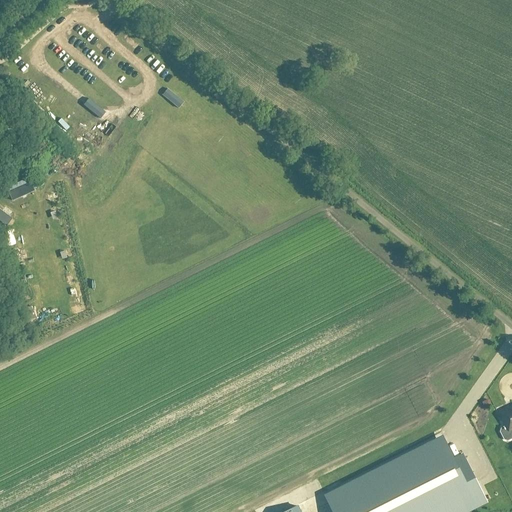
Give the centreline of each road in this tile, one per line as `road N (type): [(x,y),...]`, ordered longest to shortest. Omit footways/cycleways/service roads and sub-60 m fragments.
road 1 (unclassified): [(511,327),(110,0)]
road 2 (unknown): [(510,326),(443,423),(323,491),(314,511)]
